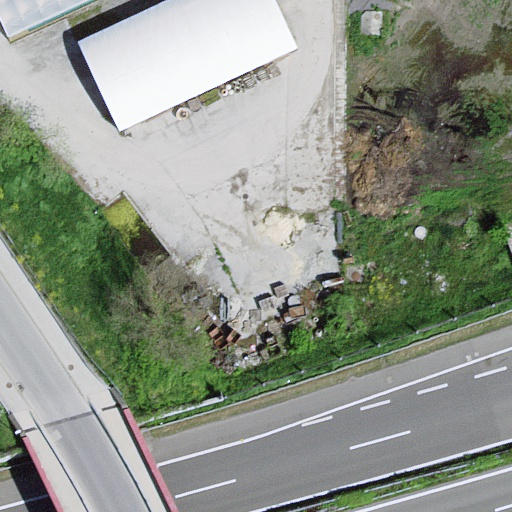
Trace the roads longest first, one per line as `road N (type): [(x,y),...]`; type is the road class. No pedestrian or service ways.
road 1 (motorway): [(511,400),(111,511)]
road 2 (tertiary): [(118,511),(0,319)]
